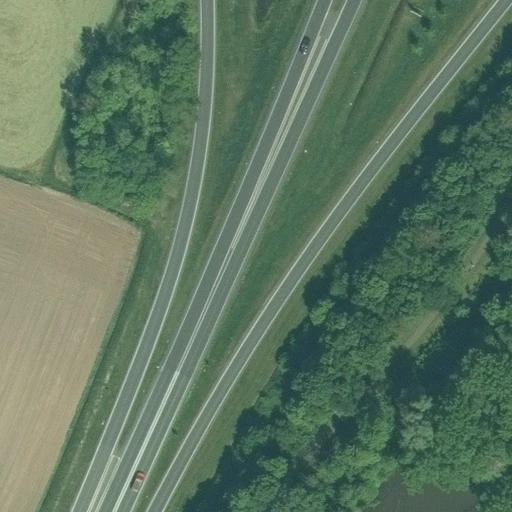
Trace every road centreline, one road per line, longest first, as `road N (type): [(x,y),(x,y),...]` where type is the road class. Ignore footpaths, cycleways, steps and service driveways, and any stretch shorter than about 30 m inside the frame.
road 1 (trunk): [(155,511),(316,240),(510,0)]
road 2 (trunk): [(205,0),(202,130),(185,224),(81,511)]
road 3 (trunk): [(113,511),(231,251)]
road 4 (trunk): [(231,251),(353,0)]
road 5 (trunk): [(323,0),(231,251)]
